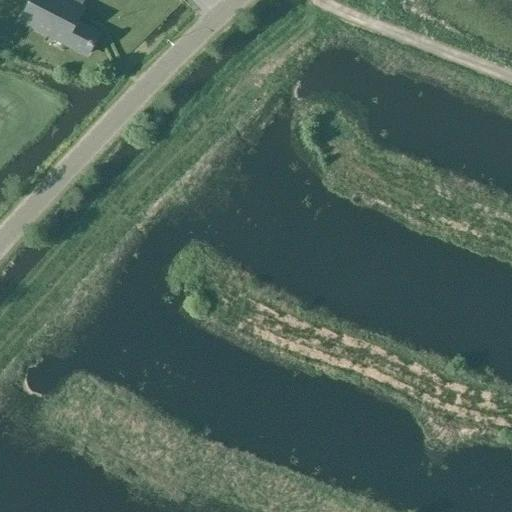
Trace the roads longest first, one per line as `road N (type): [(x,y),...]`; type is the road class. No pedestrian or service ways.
road 1 (tertiary): [(0,243),(237,0)]
road 2 (track): [(319,0),(511,80)]
